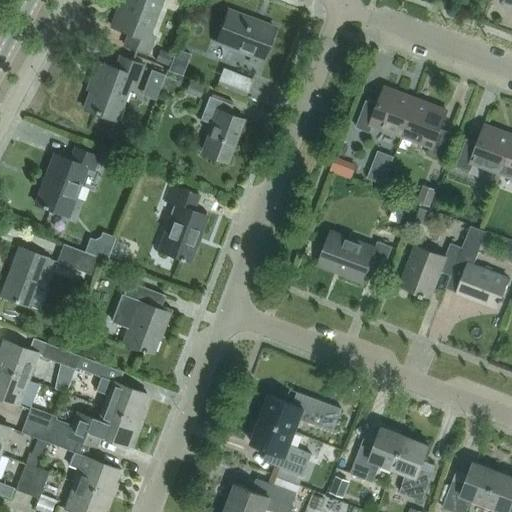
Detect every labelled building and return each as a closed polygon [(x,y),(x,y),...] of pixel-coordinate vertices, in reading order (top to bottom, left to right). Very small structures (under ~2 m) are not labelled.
[(149,35),(161,0),(124,0),(121,10),(117,9),(111,26),(129,33),(124,45),(148,54),(154,37),(149,35)] [(262,59),(274,28),(228,10),(216,42),(249,54),(246,63),(259,68),(262,59)] [(186,68),(192,49),(180,44),(173,64),(186,68)] [(170,54),(158,49),(153,61),(166,66),(170,54)] [(137,83),(143,65),(120,56),(115,69),(97,62),(91,79),(94,80),(83,108),(116,120),(131,81),(137,83)] [(248,92),(253,80),(223,68),(219,80),(248,92)] [(150,70),(143,88),(157,93),(164,75),(150,70)] [(203,86),(188,80),(183,92),(198,98),(203,86)] [(416,99),(386,87),(379,106),(367,101),(356,127),(370,132),(372,125),(390,132),(401,136),(416,99)] [(228,160),(243,122),(228,117),(232,105),(209,97),(200,120),(212,124),(202,150),(228,160)] [(416,99),(401,136),(430,147),(427,155),(441,160),(451,134),(439,129),(446,110),(416,99)] [(490,170),(501,174),(511,147),(511,135),(486,126),(479,144),(466,139),(456,166),(469,171),(472,163),(490,170)] [(389,178),(397,150),(380,145),(372,173),(389,178)] [(511,147),(501,174),(511,178),(511,147)] [(94,170),(98,157),(74,148),(70,161),(53,154),(34,203),(68,216),(86,167),(94,170)] [(336,158),(331,171),(345,176),(350,164),(336,158)] [(189,262),(207,216),(193,211),(199,196),(170,185),(165,201),(175,204),(158,250),(189,262)] [(423,185),(416,202),(430,207),(436,190),(423,185)] [(431,212),(419,207),(414,221),(426,225),(431,212)] [(509,278),(472,265),(485,231),(469,225),(461,247),(462,248),(451,275),(462,280),(457,293),(497,308),(509,278)] [(382,275),(393,247),(378,242),(375,248),(332,231),(319,265),(364,282),(368,270),(382,275)] [(89,238),(84,251),(107,260),(112,246),(94,240),(89,238)] [(97,256),(60,243),(54,262),(90,275),(97,256)] [(462,248),(461,247),(451,243),(446,257),(416,245),(401,285),(431,296),(441,271),(451,275),(462,248)] [(47,258),(18,247),(0,294),(0,295),(29,307),(39,281),(43,282),(52,260),(47,258)] [(165,295),(136,285),(128,281),(123,295),(122,294),(112,321),(128,327),(122,342),(152,354),(162,328),(164,329),(170,312),(160,308),(165,295)] [(0,368),(27,379),(37,353),(2,339),(0,345),(0,368)] [(74,368),(79,356),(44,342),(38,356),(73,369),(73,367),(74,368)] [(118,383),(122,372),(79,356),(74,368),(99,377),(100,376),(118,383)] [(0,398),(17,405),(27,379),(0,368),(0,398)] [(107,395),(102,408),(140,422),(145,409),(142,408),(147,395),(118,383),(100,376),(99,377),(94,390),(107,395)] [(333,430),(342,408),(303,394),(299,406),(270,395),(260,419),(295,432),(300,419),(333,430)] [(51,431),(55,420),(54,419),(55,417),(28,406),(23,420),(50,431),(51,431)] [(135,435),(140,422),(102,408),(97,421),(73,412),(68,425),(55,420),(51,431),(88,445),(95,448),(100,437),(127,447),(132,434),(135,435)] [(290,444),(295,432),(260,419),(251,443),(280,454),(276,466),(303,476),(312,454),(290,444)] [(46,443),(50,431),(23,420),(18,432),(46,443)] [(0,451),(9,428),(0,424),(0,451)] [(393,469),(406,436),(382,427),(372,455),(359,450),(351,473),(373,482),(381,464),(393,469)] [(84,456),(88,445),(51,431),(50,431),(46,443),(71,453),(67,465),(78,470),(84,456)] [(422,501),(431,478),(419,473),(429,445),(406,436),(393,469),(406,474),(400,492),(422,501)] [(37,468),(41,456),(29,452),(24,463),(37,468)] [(114,483),(119,469),(84,456),(78,470),(74,482),(111,497),(116,484),(114,483)] [(26,494),(37,468),(24,463),(23,462),(13,489),(26,494)] [(485,504),(497,471),(474,462),(463,490),(451,485),(443,508),(454,511),(466,511),(473,499),(485,504)] [(37,468),(26,494),(36,498),(47,471),(37,468)] [(511,511),(511,508),(511,504),(511,476),(497,471),(485,504),(498,508),(496,511),(511,511)] [(349,481),(334,475),(328,491),(342,497),(349,481)] [(107,510),(111,497),(74,482),(64,509),(73,511),(102,511),(104,509),(107,510)] [(0,493),(7,496),(11,487),(0,483),(0,493)] [(226,509),(235,511),(264,511),(266,508),(277,511),(289,511),(297,493),(269,483),(265,495),(236,484),(226,509)] [(320,511),(325,498),(314,495),(310,508),(320,511)]
